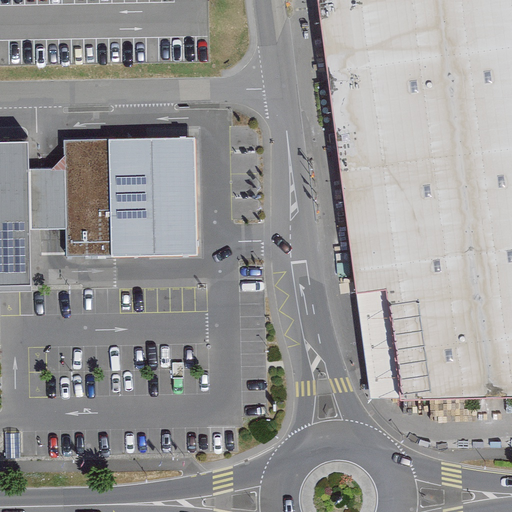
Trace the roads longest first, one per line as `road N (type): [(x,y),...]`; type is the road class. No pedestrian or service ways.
road 1 (unclassified): [(309,326),(270,0)]
road 2 (primary): [(292,463),(121,505)]
road 3 (primary): [(511,484),(378,455)]
road 4 (unclassified): [(366,447),(309,326)]
road 5 (unclassified): [(309,326),(302,454)]
road 6 (primary): [(0,507),(121,505)]
